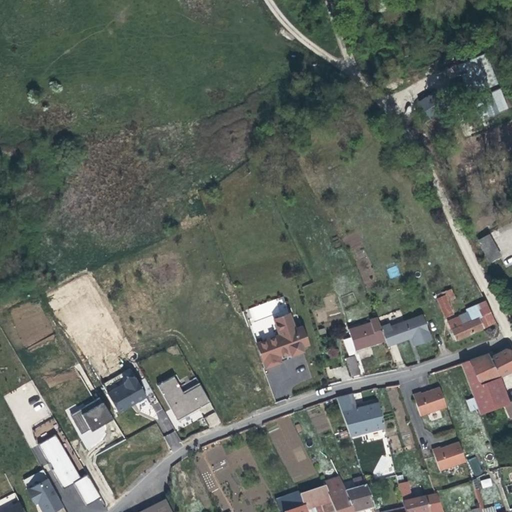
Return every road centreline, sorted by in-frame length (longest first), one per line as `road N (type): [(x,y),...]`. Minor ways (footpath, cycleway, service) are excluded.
road 1 (residential): [(119,511),(188,445),(511,339)]
road 2 (track): [(511,332),(396,119),(267,0)]
